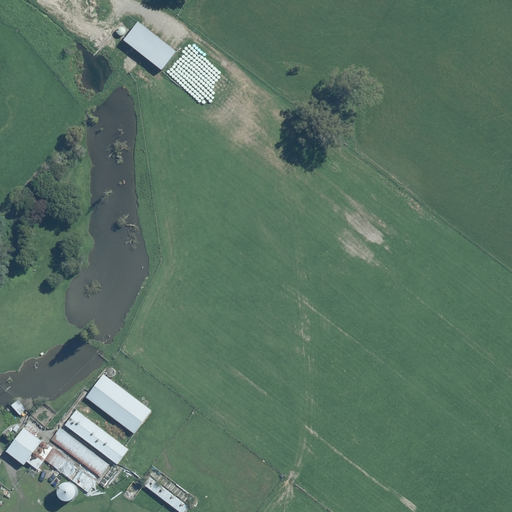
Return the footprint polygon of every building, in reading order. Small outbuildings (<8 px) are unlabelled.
[(440,0),(419,0),(433,10),(440,0)] [(173,51),(133,21),(118,41),(159,71),(173,51)] [(148,415),(101,379),(85,401),(132,436),(148,415)] [(18,397),(10,404),(19,414),(27,408),(18,397)] [(123,450),(76,415),(42,460),(89,495),(123,450)] [(45,441),(29,428),(10,450),(27,464),(45,441)] [(54,481),(54,480),(54,479),(54,478),(54,477),(53,477),(53,476),(53,475),(52,475),(52,474),(51,474),(51,473),(50,473),(50,472),(49,472),(48,472),(47,471),(46,471),(45,471),(44,471),(43,471),(42,471),(41,471),(41,472),(40,472),(39,472),(39,473),(38,473),(37,474),(36,475),(36,476),(35,476),(35,477),(35,478),(35,479),(34,479),(34,480),(34,481),(34,482),(35,482),(35,483),(35,484),(35,485),(36,485),(36,486),(37,486),(37,487),(38,487),(38,488),(39,488),(39,489),(40,489),(41,489),(42,490),(43,490),(44,490),(45,490),(46,490),(47,490),(47,489),(48,489),(49,489),(50,488),(51,488),(51,487),(52,487),(52,486),(53,486),(53,485),(53,484),(54,484),(54,483),(54,482),(54,481)] [(185,511),(191,505),(151,472),(142,488),(173,511),(185,511)] [(68,499),(68,498),(68,497),(68,496),(67,495),(67,494),(66,494),(66,493),(65,493),(65,492),(64,492),(63,491),(62,491),(61,491),(60,491),(60,490),(59,490),(58,490),(57,490),(57,491),(56,491),(55,491),(54,491),(54,492),(53,492),(52,493),(51,493),(51,494),(51,495),(50,495),(50,496),(50,497),(49,497),(49,498),(49,499),(49,500),(50,500),(50,501),(50,502),(50,503),(51,503),(51,504),(52,504),(52,505),(53,505),(53,506),(54,506),(55,506),(55,507),(56,507),(57,507),(58,507),(59,507),(60,507),(61,507),(62,507),(62,506),(63,506),(64,506),(65,505),(66,505),(66,504),(67,503),(67,502),(68,502),(68,501),(68,500),(68,499)]
